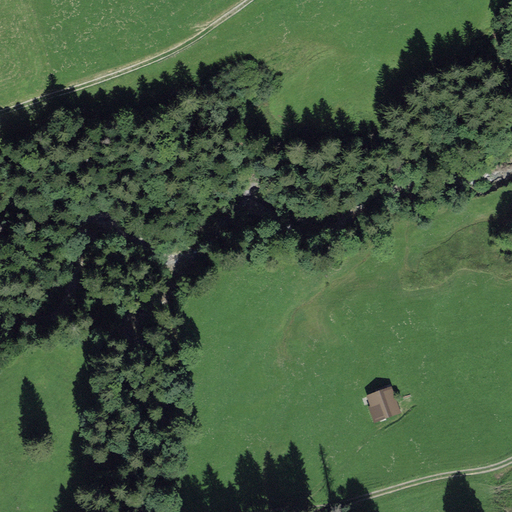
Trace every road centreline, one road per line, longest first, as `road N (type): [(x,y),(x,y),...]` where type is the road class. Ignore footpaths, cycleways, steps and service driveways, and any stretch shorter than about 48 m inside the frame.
road 1 (track): [(0,115),(168,57),(247,0)]
road 2 (track): [(511,455),(310,511)]
road 3 (track): [(381,427),(291,511)]
